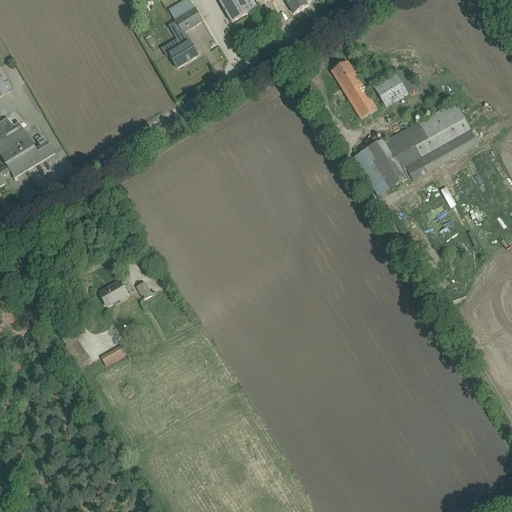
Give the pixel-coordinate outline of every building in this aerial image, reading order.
[(177,24),(183,34),(184,34),(202,22),(188,0),(187,0),(169,11),(177,24)] [(257,9),(251,0),(218,0),(232,23),(257,9)] [(284,0),(289,6),(294,15),(308,6),(315,1),(313,0),(284,0)] [(177,41),(162,50),(166,57),(169,56),(178,69),(198,57),(186,38),(184,34),(183,34),(177,24),(170,29),(177,41)] [(348,63),(332,73),(337,81),(361,121),(377,111),(359,81),(365,77),(362,73),(356,76),(353,71),(348,63)] [(0,97),(13,90),(0,68),(0,97)] [(381,110),(415,91),(403,69),(369,88),(381,110)] [(453,104),(384,142),(406,181),(411,178),(405,168),(472,132),(463,116),(456,103),(453,104)] [(0,124),(0,154),(7,166),(0,170),(0,173),(2,178),(11,172),(15,179),(55,155),(48,143),(46,144),(43,138),(37,142),(40,147),(36,150),(20,124),(14,127),(7,120),(0,124)] [(376,137),(365,144),(369,150),(380,143),(376,137)] [(127,296),(120,283),(100,295),(107,307),(127,296)] [(138,288),(145,301),(152,297),(145,284),(138,288)] [(101,358),(107,368),(127,356),(122,346),(101,358)] [(86,355),(76,362),(79,368),(81,366),(89,361),(90,361),(87,355),(86,355)]
